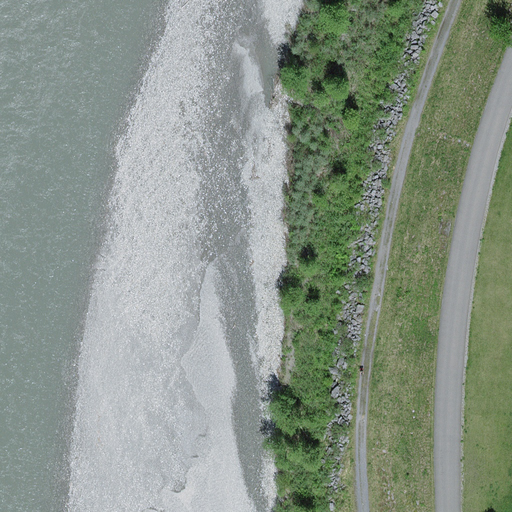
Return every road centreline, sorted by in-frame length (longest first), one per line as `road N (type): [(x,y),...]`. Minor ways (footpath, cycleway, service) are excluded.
road 1 (track): [(363,511),(362,407),(389,220),(418,101),(455,0)]
road 2 (unclassified): [(511,72),(475,185),(455,302),(448,511)]
